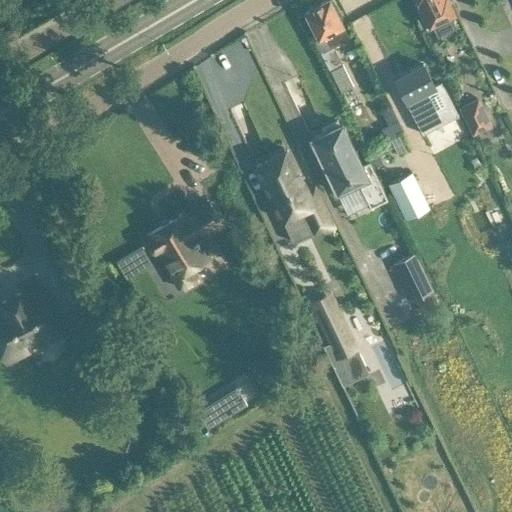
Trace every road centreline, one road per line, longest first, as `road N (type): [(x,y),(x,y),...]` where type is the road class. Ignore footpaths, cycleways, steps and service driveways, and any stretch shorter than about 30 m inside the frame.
road 1 (residential): [(0,159),(266,0)]
road 2 (secondary): [(0,115),(198,0)]
road 3 (residential): [(0,65),(112,0)]
